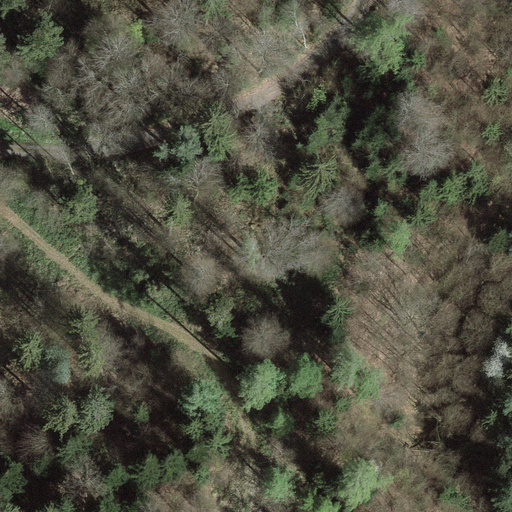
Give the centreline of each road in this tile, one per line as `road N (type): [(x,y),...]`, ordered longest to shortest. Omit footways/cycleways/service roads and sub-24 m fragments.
road 1 (track): [(249,511),(259,443),(216,359),(92,284),(0,204)]
road 2 (track): [(365,0),(305,72),(234,108),(144,137),(56,151),(0,144)]
